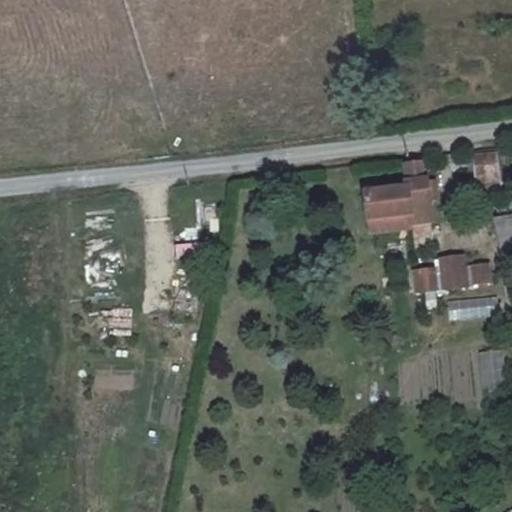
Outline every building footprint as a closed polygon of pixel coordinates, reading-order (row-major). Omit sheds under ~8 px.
[(486,156),(451,161),(454,182),(461,181),(463,198),(487,194),(485,178),(489,177),(486,156)] [(412,165),(383,169),(389,206),(393,231),(393,235),(423,231),(412,165)] [(389,206),(350,212),(353,237),(393,231),(389,206)] [(511,215),(497,217),(501,251),(511,249),(511,215)] [(208,259),(209,244),(178,242),(177,256),(208,259)] [(478,263),(460,266),(463,291),(481,288),(478,263)] [(423,270),(399,274),(403,300),(426,296),(423,270)] [(500,319),(500,299),(451,299),(451,320),(500,319)] [(478,354),(485,393),(510,389),(503,350),(478,354)]
